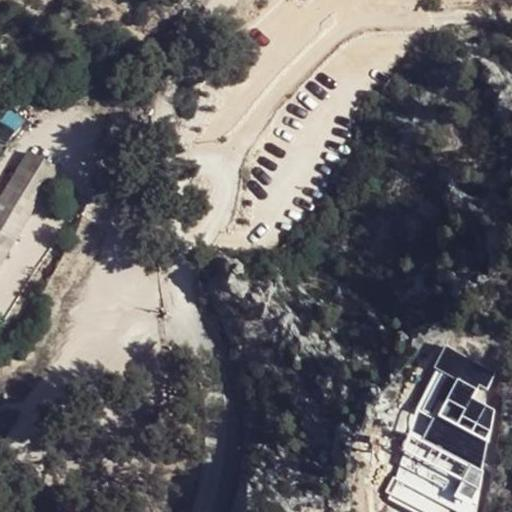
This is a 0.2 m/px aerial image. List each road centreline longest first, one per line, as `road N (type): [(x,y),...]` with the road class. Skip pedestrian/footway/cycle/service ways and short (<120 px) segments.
road 1 (residential): [(208,511),(225,408),(189,324),(181,285),(189,251)]
road 2 (track): [(189,324),(111,330),(0,451)]
road 3 (residential): [(189,251),(227,205),(219,164),(203,158),(172,175),(172,235)]
road 4 (track): [(111,330),(112,243),(62,146)]
road 5 (track): [(219,0),(163,103),(172,175)]
road 6 (track): [(511,13),(430,18),(386,0)]
